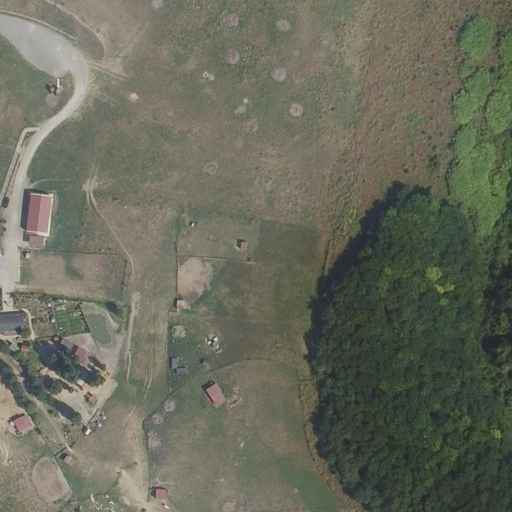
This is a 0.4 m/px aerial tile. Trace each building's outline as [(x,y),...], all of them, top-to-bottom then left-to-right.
[(27,231),(49,232),(51,194),(29,193),(27,231)] [(43,246),(44,236),(29,236),(29,246),(43,246)] [(23,314),(0,314),(0,328),(24,327),(23,314)] [(71,350),(72,343),(63,341),(62,348),(71,350)] [(74,358),(84,360),(86,350),(77,348),(74,358)] [(211,397),(221,390),(216,382),(206,389),(211,397)] [(18,432),(31,425),(26,414),(13,420),(18,432)] [(167,499),(167,489),(155,489),(155,499),(167,499)]
